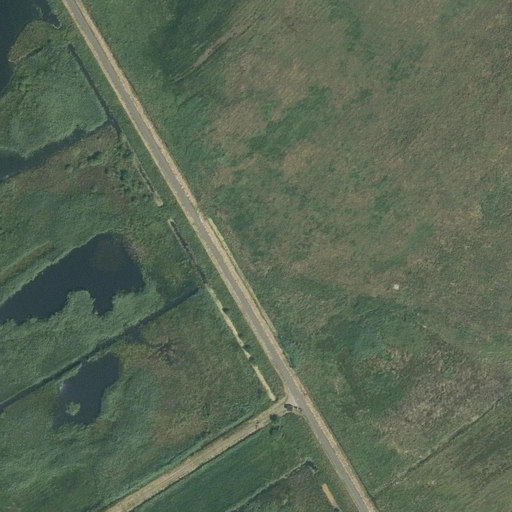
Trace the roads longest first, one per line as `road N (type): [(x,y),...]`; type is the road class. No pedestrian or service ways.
road 1 (unclassified): [(298,396),(70,0)]
road 2 (unclassified): [(117,511),(298,396)]
road 3 (unclassified): [(365,511),(298,396)]
